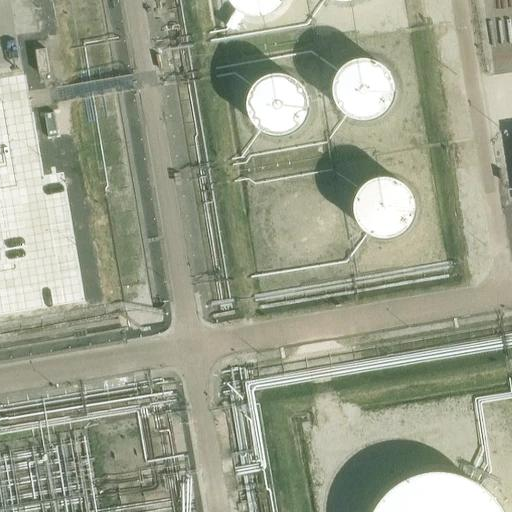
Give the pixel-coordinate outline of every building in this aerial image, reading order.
[(230,0),(234,4),(239,7),(245,10),(251,12),(257,12),(261,11),(268,9),(272,7),(278,2),(279,0),(230,0)] [(40,75),(51,74),(47,50),(37,51),(40,75)] [(391,84),(390,77),(388,72),(385,66),(381,62),(376,58),(371,55),(365,54),(360,54),(354,54),(348,57),(343,60),(339,63),(336,67),(333,72),(332,77),(331,84),(332,90),(333,96),(337,102),(341,106),(346,109),(352,112),(358,113),(363,113),(373,111),(378,108),(383,104),(386,100),(388,95),(390,90),(391,84)] [(305,99),(305,98),(304,92),(302,86),(299,81),(295,77),(292,74),(285,70),(279,69),(274,69),(270,69),(263,71),(259,74),(254,78),(250,83),(248,88),(246,94),(246,99),(246,105),(248,111),(251,116),(255,120),(259,123),(265,126),(271,127),(276,128),(281,127),(287,125),(292,123),(296,119),(299,116),(302,111),(304,105),(305,99)] [(412,201),(411,193),(410,188),(406,183),(402,178),(397,175),(392,172),(386,171),(380,171),(374,172),(368,174),(363,177),(359,181),(355,187),(353,191),(352,197),(352,202),(353,208),(355,214),(358,219),(361,223),(366,226),(373,230),(379,231),(385,231),(394,228),(399,226),(404,221),(408,216),(410,212),(412,206),(412,201)] [(327,219),(327,218),(326,212),(325,207),(323,203),(319,198),(315,194),(309,191),(302,188),(298,188),(292,188),(287,190),(281,193),(277,196),(273,200),(269,206),(267,212),(267,218),(267,224),(269,230),(271,234),(275,239),(280,243),(285,246),(291,248),(296,248),(302,248),(307,247),(312,245),(317,241),(321,236),(324,231),(326,225),(327,219)] [(30,254),(30,253),(30,247),(28,242),(26,237),(21,231),(15,227),(10,224),(4,223),(0,222),(0,284),(4,284),(11,282),(17,279),(21,275),(26,270),(28,265),(30,259),(30,254)] [(509,511),(500,500),(490,492),(479,485),(469,481),(463,480),(448,478),(434,479),(422,483),(408,490),(401,494),(394,500),(384,511),(509,511)]
